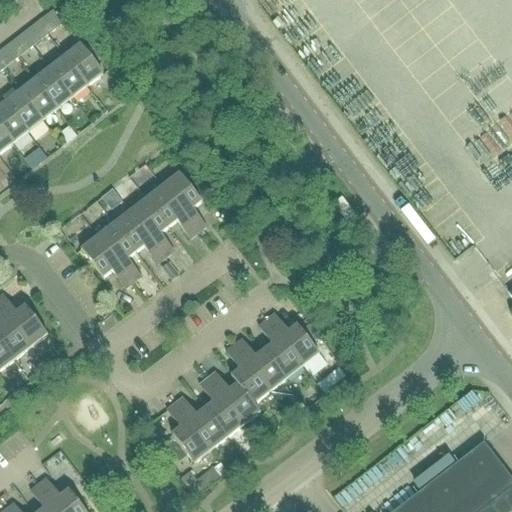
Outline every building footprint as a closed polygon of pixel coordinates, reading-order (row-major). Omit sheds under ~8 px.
[(511,0),(285,0),(285,1),(353,86),(338,118),(421,222),(449,215),(426,186),(418,188),(420,183),(416,165),(424,158),(413,152),(418,143),(444,137),(445,143),(457,118),(487,156),(497,135),(511,142),(511,107),(502,95),(511,92),(511,0)] [(56,31),(62,26),(53,13),(46,18),(56,31)] [(41,42),(48,37),(38,25),(31,30),(41,42)] [(26,54),(32,49),(22,37),(17,42),(26,54)] [(64,59),(88,90),(103,78),(79,47),(64,59)] [(12,66),(18,61),(7,48),(2,53),(12,66)] [(73,101),(88,90),(64,59),(49,71),(73,101)] [(58,113),(73,101),(49,71),(34,82),(58,113)] [(43,125),(58,113),(34,82),(19,94),(43,125)] [(28,136),(43,125),(19,94),(4,106),(28,136)] [(0,108),(0,131),(13,148),(28,136),(4,106),(0,108)] [(0,157),(13,148),(0,131),(0,157)] [(33,171),(46,161),(39,151),(25,161),(33,171)] [(491,178),(497,189),(509,182),(502,171),(491,178)] [(162,189),(198,236),(206,230),(192,212),(201,205),(179,176),(162,189)] [(190,242),(198,236),(162,189),(146,202),(168,231),(176,225),(190,242)] [(160,237),(168,231),(146,202),(129,214),(165,261),(173,254),(160,237)] [(157,267),(165,261),(129,214),(113,227),(135,256),(143,250),(157,267)] [(128,262),(135,256),(113,227),(97,239),(132,286),(141,279),(128,262)] [(125,292),(132,286),(97,239),(80,252),(103,281),(112,274),(125,292)] [(171,283),(179,277),(169,265),(161,270),(171,283)] [(0,300),(0,311),(31,352),(48,339),(25,310),(17,317),(3,299),(0,300)] [(0,345),(15,364),(31,352),(0,311),(0,328),(1,330),(0,330),(0,345)] [(267,323),(303,370),(319,357),(297,328),(288,335),(274,317),(267,323)] [(286,383),(303,370),(267,323),(258,330),(272,347),(264,353),(286,383)] [(286,383),(264,353),(256,360),(243,342),(234,349),(270,395),(286,383)] [(0,375),(15,364),(0,345),(0,375)] [(254,407),(270,395),(234,349),(227,355),(240,372),(232,379),(260,416),(254,407)] [(260,416),(232,379),(231,379),(238,388),(229,394),(216,377),(208,383),(244,429),(260,416)] [(227,441),(244,429),(208,383),(200,389),(214,406),(205,413),(227,441)] [(227,441),(205,413),(197,419),(184,401),(175,407),(211,454),(227,441)] [(194,466),(211,454),(175,407),(167,414),(181,432),(173,438),(194,466)] [(511,511),(511,483),(484,447),(398,511),(511,511)] [(38,489),(55,511),(82,511),(69,495),(60,501),(46,482),(38,489)] [(55,511),(38,489),(30,495),(42,511),(55,511)]
